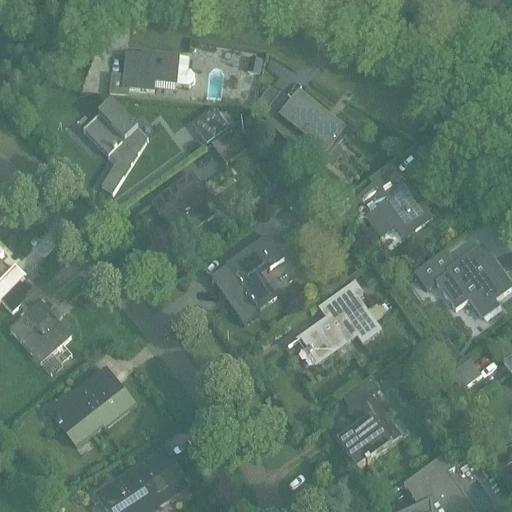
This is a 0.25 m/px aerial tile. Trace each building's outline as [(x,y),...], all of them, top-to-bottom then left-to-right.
[(188,73),(189,62),(149,57),(149,61),(126,58),(123,80),(115,79),(113,97),(130,99),(131,93),(156,96),(157,86),(177,88),(178,87),(189,89),(193,85),(194,78),(190,73),(188,73)] [(262,63),(249,61),(246,75),(259,77),(262,63)] [(275,128),(293,106),(280,96),(263,118),(275,128)] [(299,98),(293,106),(275,128),(276,129),(280,124),(313,150),(326,161),(346,136),(299,98)] [(112,198),(146,144),(147,144),(148,144),(137,132),(112,107),(83,135),(109,161),(109,160),(116,167),(101,191),(112,198)] [(228,132),(213,111),(192,127),(206,147),(228,132)] [(211,150),(224,169),(246,154),(232,135),(211,150)] [(194,234),(217,216),(191,182),(152,210),(179,246),(194,234)] [(377,187),(359,201),(367,212),(363,216),(383,241),(397,230),(406,241),(430,222),(402,187),(386,199),(377,187)] [(325,216),(310,195),(290,210),(304,230),(325,216)] [(210,281),(244,330),(261,318),(258,314),(276,301),(261,278),(284,262),(268,239),(225,269),(226,270),(210,281)] [(456,267),(449,258),(427,274),(410,287),(419,299),(436,286),(455,313),(469,303),(482,322),(499,310),(497,306),(511,296),(486,261),(473,270),(466,260),(456,267)] [(0,307),(3,304),(26,282),(27,281),(17,270),(12,275),(0,286),(0,307)] [(379,286),(369,272),(361,277),(371,291),(379,286)] [(52,305),(31,284),(29,286),(26,282),(3,304),(16,317),(23,310),(30,316),(11,334),(17,340),(44,368),(74,338),(52,316),(57,310),(52,305)] [(300,341),(301,342),(308,352),(307,353),(310,357),(311,357),(319,367),(357,340),(363,347),(380,334),(357,302),(362,297),(355,287),(324,308),(331,319),(300,341)] [(455,354),(443,363),(451,373),(463,364),(455,354)] [(452,381),(462,395),(482,380),(472,366),(452,381)] [(103,432),(105,435),(136,409),(107,373),(74,400),(72,397),(49,415),(74,445),(88,434),(93,441),(103,432)] [(410,438),(400,423),(393,427),(374,400),(380,396),(370,382),(344,400),(364,428),(338,446),(358,475),(404,443),(410,438)] [(511,470),(511,453),(494,462),(501,476),(511,470)] [(99,501),(106,511),(158,511),(182,497),(165,473),(173,467),(164,455),(99,501)] [(472,511),(470,508),(471,508),(466,501),(466,502),(461,495),(462,495),(457,488),(456,489),(452,482),(448,476),(449,476),(448,475),(452,473),(452,474),(454,472),(444,458),(403,488),(405,491),(411,486),(418,495),(412,500),(413,502),(417,510),(416,510),(416,511),(414,511),(472,511)]
